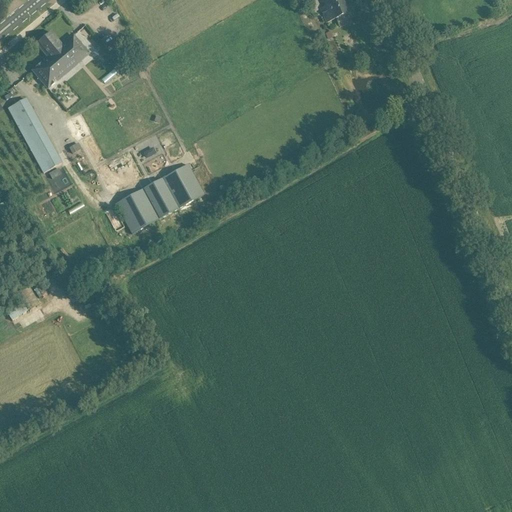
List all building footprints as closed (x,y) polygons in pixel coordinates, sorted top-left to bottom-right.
[(321,9),(326,23),(349,14),(343,0),(323,0),(326,7),(321,9)] [(89,55),(73,37),(62,46),(51,33),(36,45),(47,59),(32,72),(47,90),(89,55)] [(133,61),(137,69),(149,63),(145,55),(133,61)] [(39,167),(40,168),(57,158),(26,100),(8,110),(39,167)] [(70,149),(73,154),(82,150),(79,144),(70,149)] [(188,166),(116,205),(132,235),(204,196),(188,166)] [(55,195),(71,186),(61,168),(45,177),(55,195)] [(6,210),(0,212),(0,218),(8,215),(6,210)] [(18,294),(28,312),(38,306),(28,288),(18,294)]
